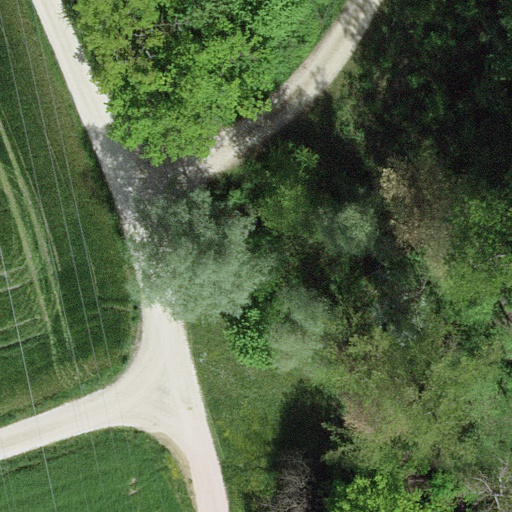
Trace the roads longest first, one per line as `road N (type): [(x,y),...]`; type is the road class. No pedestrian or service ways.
road 1 (track): [(51,0),(198,383)]
road 2 (track): [(125,181),(261,130),(318,73),(356,0)]
road 3 (track): [(0,451),(198,383)]
road 4 (track): [(198,383),(238,511)]
